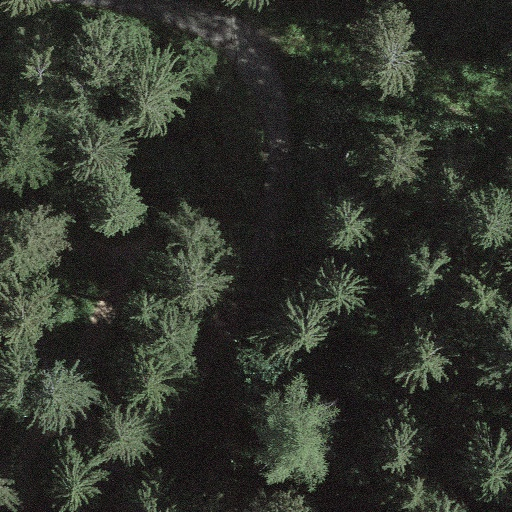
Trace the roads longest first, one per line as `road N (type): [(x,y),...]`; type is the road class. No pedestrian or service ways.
road 1 (track): [(111,511),(152,457),(244,295),(281,204),(278,149),(262,93),(216,29),(135,0)]
road 2 (track): [(216,29),(325,44),(511,91)]
